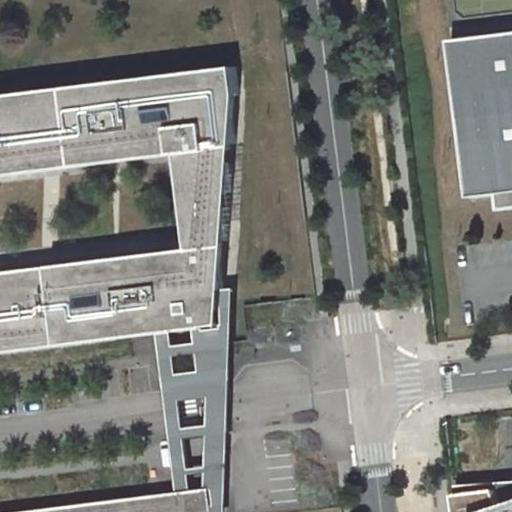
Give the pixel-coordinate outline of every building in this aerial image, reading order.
[(511,33),(451,41),(470,195),(497,193),(499,209),(511,207),(511,33)] [(240,98),(237,67),(0,97),(0,174),(181,154),(190,237),(192,250),(0,273),(0,352),(154,333),(207,326),(220,325),(223,290),(240,98)] [(220,325),(154,333),(176,494),(211,490),(214,511),(224,511),(234,290),(223,290),(220,325)] [(214,511),(211,490),(176,494),(25,511),(214,511)] [(456,499),(457,511),(511,511),(511,502),(501,506),(495,492),(456,499)]
